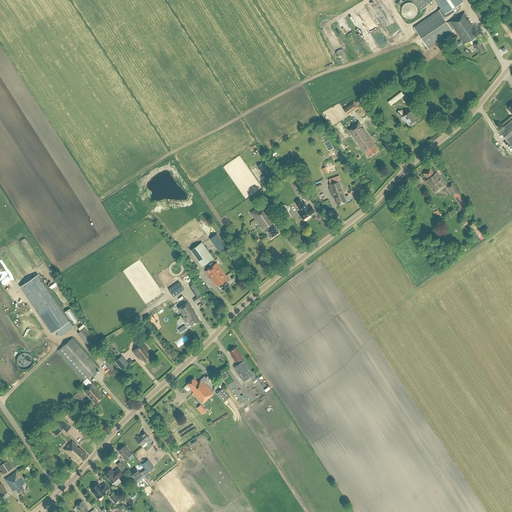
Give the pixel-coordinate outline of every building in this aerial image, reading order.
[(430,0),(411,0),(420,11),(432,1),(430,0)] [(436,0),(442,8),(414,27),(428,48),(453,31),(451,30),(454,28),(464,44),(471,40),(477,36),(475,32),(474,32),(472,28),(473,27),(468,19),(467,20),(465,17),(467,16),(464,12),(447,23),(444,19),(455,11),(453,8),(462,2),(460,0),(436,0)] [(404,4),(403,5),(402,6),(402,7),(401,8),(401,9),(401,10),(401,11),(401,12),(401,13),(402,14),(402,15),(403,16),(404,17),(405,17),(405,18),(406,18),(407,18),(407,19),(408,19),(409,19),(410,19),(411,18),(412,18),(413,18),(414,17),(415,16),(416,15),(416,14),(417,13),(417,12),(417,11),(417,10),(417,9),(417,8),(416,7),(416,6),(415,5),(414,4),(413,3),(412,3),(411,3),(410,3),(410,2),(409,2),(408,2),(408,3),(407,3),(406,3),(405,3),(404,4)] [(472,9),(481,21),(488,16),(479,4),(472,9)] [(467,48),(473,45),(473,44),(471,40),(464,44),(467,48)] [(479,54),(485,50),(479,41),(473,45),(479,54)] [(401,91),(388,101),(403,122),(405,120),(409,125),(418,119),(411,110),(414,108),(408,99),(406,100),(404,98),(404,96),(401,91)] [(343,108),(343,110),(347,115),(355,109),(355,110),(359,108),(354,101),(343,108)] [(498,130),(511,146),(511,119),(498,130)] [(367,154),(369,157),(378,151),(371,141),(372,140),(363,128),(361,129),(359,126),(361,125),(358,121),(347,129),(366,155),(367,154)] [(257,166),(266,178),(270,175),(262,163),(257,166)] [(431,188),(432,187),(434,190),(433,191),(435,193),(436,192),(441,188),(446,185),(436,172),(434,173),(430,168),(423,173),(427,178),(426,179),(428,182),(428,183),(431,188)] [(345,193),(340,180),(339,175),(328,179),(330,184),(331,187),(329,188),(332,197),(334,196),(338,206),(346,202),(343,193),(345,193)] [(466,205),(458,193),(459,192),(452,182),(446,187),(453,196),(454,196),(462,208),(466,205)] [(304,201),(297,206),(301,212),(299,213),(303,219),(314,211),(310,205),(308,207),(304,201)] [(275,221),(263,204),(250,212),(262,229),(265,227),(272,236),(278,232),(272,223),(275,221)] [(483,233),(477,223),(474,225),(481,235),(483,233)] [(201,243),(190,250),(202,267),(213,259),(201,242),(201,243)] [(11,248),(15,254),(21,250),(18,244),(11,248)] [(8,264),(13,261),(9,252),(3,255),(8,264)] [(211,266),(205,270),(208,275),(209,274),(211,277),(210,278),(214,284),(216,283),(217,285),(219,284),(222,289),(228,285),(225,280),(227,278),(216,262),(213,264),(211,266)] [(20,286),(52,333),(70,321),(38,274),(20,286)] [(179,282),(168,289),(173,296),(184,289),(179,282)] [(196,282),(190,286),(197,296),(202,292),(196,282)] [(187,301),(177,307),(183,316),(182,317),(186,323),(188,322),(191,326),(199,320),(192,310),(193,309),(187,301)] [(77,333),(92,349),(98,343),(84,327),(77,333)] [(82,381),(87,386),(91,382),(87,378),(99,368),(72,338),(60,348),(86,378),(82,381)] [(143,343),(132,351),(134,353),(137,357),(138,357),(140,359),(142,358),(145,362),(151,357),(146,350),(148,349),(145,345),(143,343)] [(229,351),(233,357),(232,357),(235,361),(239,359),(240,362),(234,366),(243,381),(251,376),(252,378),(255,377),(244,360),(243,360),(241,357),(242,357),(238,350),(237,350),(235,347),(229,351)] [(122,355),(115,361),(122,370),(129,364),(122,355)] [(193,391),(192,392),(202,403),(213,393),(201,379),(198,382),(194,378),(187,384),(193,391)] [(93,384),(91,382),(87,386),(88,388),(85,391),(96,403),(103,397),(97,391),(99,390),(93,384)] [(230,396),(228,394),(222,388),(216,393),(224,402),(230,396)] [(70,428),(61,420),(51,430),(56,435),(63,429),(66,432),(70,428)] [(144,432),(136,439),(142,445),(150,438),(144,432)] [(64,449),(71,456),(79,447),(72,441),(64,449)] [(131,454),(124,446),(118,450),(125,459),(131,454)] [(86,454),(79,447),(71,456),(78,462),(86,454)] [(12,468),(5,457),(0,460),(0,467),(4,474),(12,468)] [(144,462),(141,464),(145,469),(147,472),(152,469),(154,467),(148,459),(144,462)] [(120,461),(116,464),(124,473),(127,470),(120,461)] [(110,469),(104,474),(112,483),(118,478),(118,477),(122,473),(118,468),(113,472),(110,469)] [(130,473),(134,478),(140,472),(136,468),(130,473)] [(145,469),(142,471),(148,479),(150,477),(147,472),(145,469)] [(13,491),(16,488),(19,493),(24,490),(21,485),(24,483),(16,471),(5,479),(13,491)] [(98,483),(90,489),(98,498),(105,492),(104,491),(109,488),(105,483),(100,486),(98,483)] [(109,496),(115,503),(120,499),(114,492),(109,496)] [(82,501),(76,505),(80,511),(84,511),(88,509),(82,501)]
